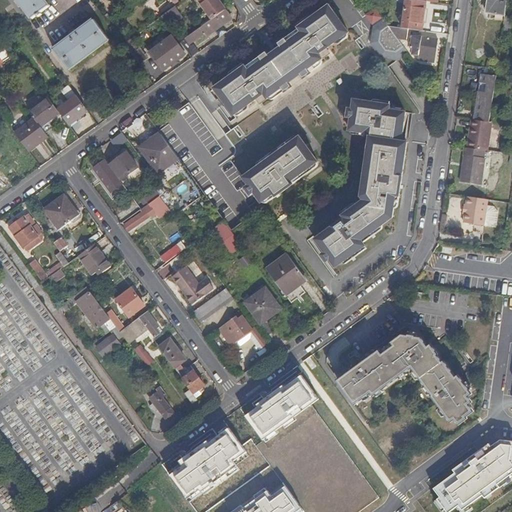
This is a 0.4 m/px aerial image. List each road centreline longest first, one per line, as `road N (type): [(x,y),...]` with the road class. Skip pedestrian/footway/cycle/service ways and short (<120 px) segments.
road 1 (residential): [(365,299),(408,268),(424,242),(463,0)]
road 2 (residential): [(63,163),(237,396)]
road 3 (residential): [(0,238),(159,452)]
road 4 (residential): [(63,163),(257,21)]
road 5 (residential): [(237,396),(365,299)]
